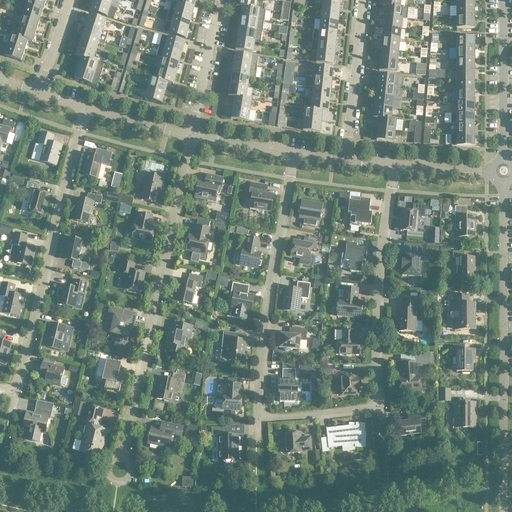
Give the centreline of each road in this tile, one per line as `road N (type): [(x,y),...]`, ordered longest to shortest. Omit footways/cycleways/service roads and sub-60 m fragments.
road 1 (residential): [(390,163),(377,405),(257,416),(290,151)]
road 2 (residential): [(121,471),(186,134)]
road 3 (residential): [(502,511),(503,169)]
road 4 (residential): [(85,109),(15,394)]
road 5 (residential): [(503,169),(502,0)]
road 6 (residential): [(346,157),(363,0)]
road 7 (residential): [(186,134),(216,0)]
